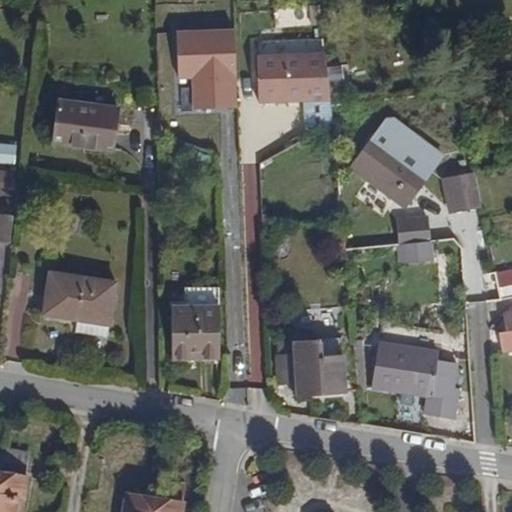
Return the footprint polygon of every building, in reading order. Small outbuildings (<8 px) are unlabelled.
[(232,30),(179,31),(180,81),(193,81),(194,108),(234,107),(232,30)] [(434,69),(432,49),(402,53),(405,70),(434,69)] [(330,50),(258,54),(261,102),(333,97),(330,50)] [(123,104),(65,94),(57,135),(115,145),(123,104)] [(418,160),(379,133),(355,168),(411,205),(441,160),(426,149),(418,160)] [(0,143),(0,163),(15,164),(16,144),(0,143)] [(0,195),(12,196),(14,170),(0,168),(0,195)] [(475,172),(441,178),(448,214),(481,208),(475,172)] [(0,243),(17,246),(19,226),(20,217),(0,215),(0,243)] [(430,228),(402,230),(404,244),(430,243),(430,228)] [(50,319),(86,324),(86,321),(118,326),(124,286),(56,277),(50,319)] [(177,360),(207,361),(206,297),(192,296),(191,318),(177,318),(177,360)] [(206,297),(207,361),(225,361),(225,297),(206,297)] [(503,356),(511,354),(511,317),(505,318),(508,337),(499,338),(503,356)] [(86,321),(86,324),(84,337),(116,341),(118,326),(86,321)] [(302,388),(303,399),(352,396),(349,346),(299,349),(300,360),(302,388)] [(440,363),(381,350),(373,392),(442,406),(438,425),(453,428),(460,399),(454,398),(459,373),(439,369),(440,363)] [(285,389),(302,388),(300,360),(282,361),(285,389)] [(29,478),(0,473),(0,511),(13,511),(16,502),(25,504),(29,478)] [(157,500),(129,495),(126,511),(183,511),(188,490),(159,485),(157,500)]
